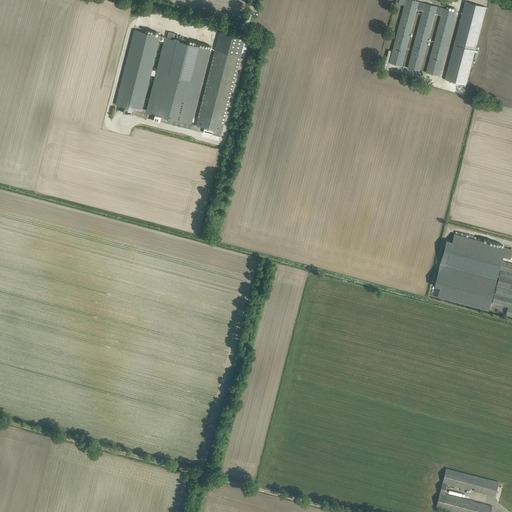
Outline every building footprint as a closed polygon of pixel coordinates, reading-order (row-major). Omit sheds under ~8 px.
[(420,71),(435,14),(441,16),(427,73),(438,76),(455,11),(413,0),(405,0),(389,63),(402,67),(417,10),(423,12),(408,68),(420,71)] [(486,7),(465,1),(465,2),(462,13),(461,13),(461,14),(462,14),(445,79),(466,85),(486,7)] [(165,37),(160,36),(135,29),(116,105),(124,107),(123,112),(132,115),(133,109),(141,111),(150,75),(155,76),(146,112),(161,116),(191,124),(210,48),(188,43),(183,41),(174,39),(175,33),(168,31),(167,37),(165,37)] [(133,109),(132,115),(187,128),(220,137),(239,61),(240,56),(244,39),(219,33),(215,50),(214,54),(196,125),(191,124),(161,116),(146,112),(141,111),(133,109)] [(445,240),(433,286),(439,287),(436,297),(437,297),(488,311),(499,269),(501,270),(492,303),(507,307),(505,315),(511,317),(511,263),(502,261),(500,268),(503,257),(510,259),(511,251),(511,248),(454,233),(452,241),(445,240)] [(446,468),(436,507),(455,511),(490,511),(492,506),(444,494),(447,484),(470,490),(471,487),(475,487),(474,491),(495,496),(498,482),(446,468)]
